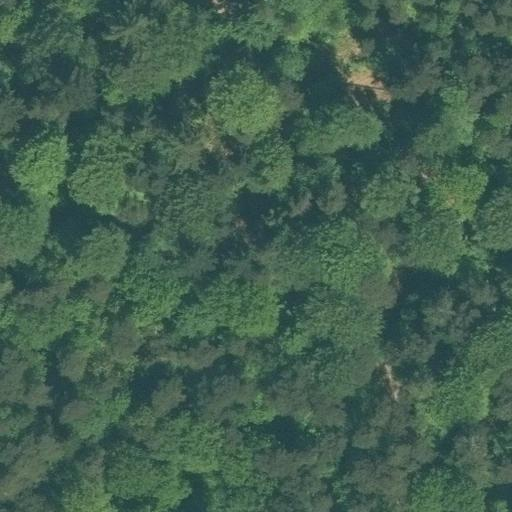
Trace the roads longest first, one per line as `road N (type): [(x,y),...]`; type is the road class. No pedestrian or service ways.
road 1 (track): [(362,305),(101,239),(32,242),(0,258)]
road 2 (track): [(362,305),(229,0)]
road 3 (track): [(421,511),(394,380),(362,305)]
road 4 (track): [(511,137),(427,255)]
